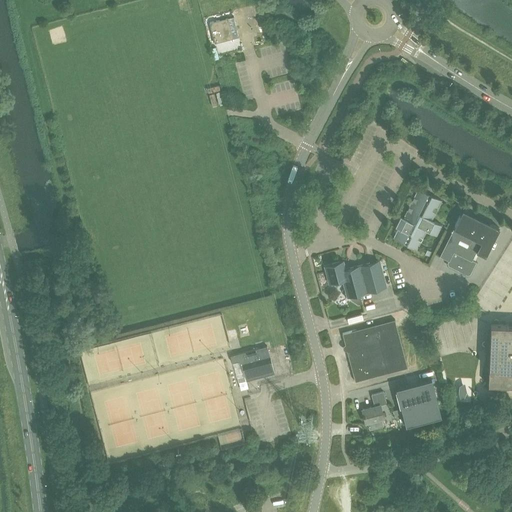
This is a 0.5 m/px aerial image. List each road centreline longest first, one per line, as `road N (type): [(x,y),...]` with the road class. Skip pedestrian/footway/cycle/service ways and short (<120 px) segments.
road 1 (unclassified): [(313,511),(325,396),(290,255),(288,199),(362,38)]
road 2 (primary): [(39,511),(1,267)]
road 3 (tertiary): [(511,108),(394,32)]
